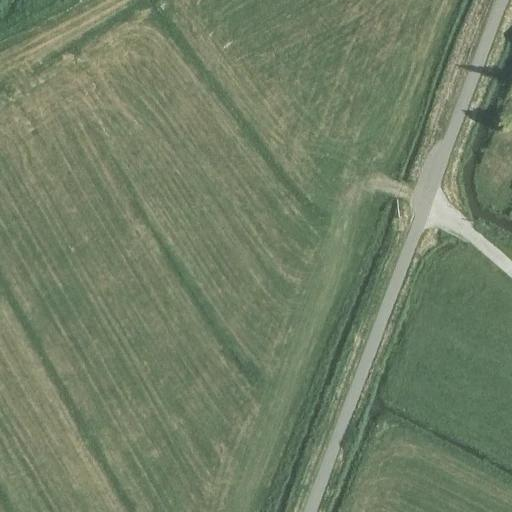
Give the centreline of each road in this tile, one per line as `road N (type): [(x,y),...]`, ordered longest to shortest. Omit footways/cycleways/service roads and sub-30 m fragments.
road 1 (unclassified): [(312,511),(501,0)]
road 2 (track): [(384,185),(427,198),(511,271)]
